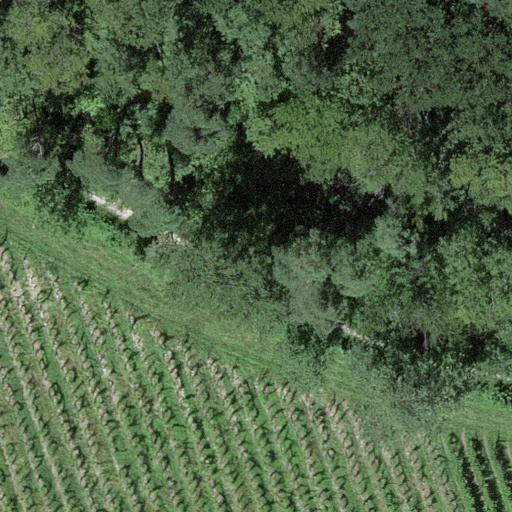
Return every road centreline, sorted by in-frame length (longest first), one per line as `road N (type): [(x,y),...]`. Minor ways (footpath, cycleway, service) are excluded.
road 1 (track): [(0,164),(408,347),(511,378)]
road 2 (track): [(0,226),(243,352)]
